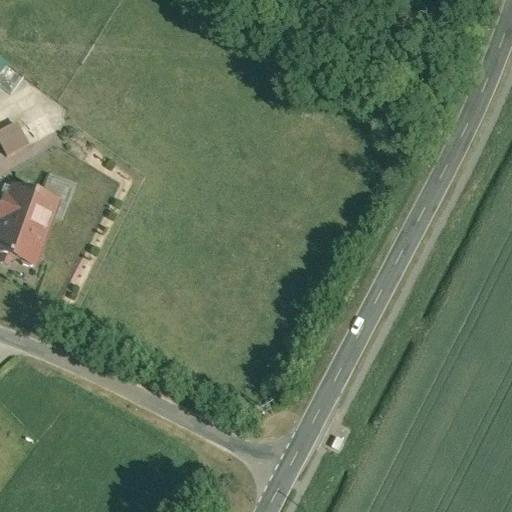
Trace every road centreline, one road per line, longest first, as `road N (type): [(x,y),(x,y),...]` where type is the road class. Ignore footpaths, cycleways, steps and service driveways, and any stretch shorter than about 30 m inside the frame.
road 1 (tertiary): [(511,25),(290,469)]
road 2 (unclassified): [(0,333),(68,358),(290,469)]
